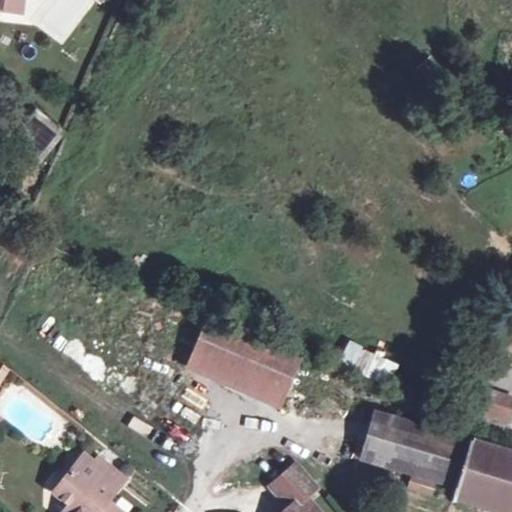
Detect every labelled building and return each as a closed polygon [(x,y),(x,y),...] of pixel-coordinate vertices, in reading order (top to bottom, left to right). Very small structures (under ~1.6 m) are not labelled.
[(0,0),(0,11),(19,14),(20,0),(0,0)] [(198,324),(182,362),(275,400),(291,363),(198,324)] [(389,384),(398,361),(348,341),(339,364),(389,384)] [(482,411),(505,419),(508,413),(503,411),(508,400),(489,393),(482,411)] [(511,402),(511,401),(508,400),(503,411),(508,413),(511,402)] [(420,476),(439,427),(365,410),(349,457),(420,476)] [(439,427),(420,476),(450,486),(450,492),(511,511),(511,454),(459,433),(439,427)] [(62,510),(60,511),(98,511),(86,502),(100,483),(75,464),(64,455),(36,490),(50,501),(62,510)] [(75,464),(100,483),(105,478),(80,458),(75,464)] [(274,486),(293,507),(287,511),(319,511),(307,497),(317,488),(297,466),(274,486)] [(411,479),(409,490),(432,492),(433,481),(411,479)] [(60,511),(62,510),(50,501),(42,511),(60,511)]
